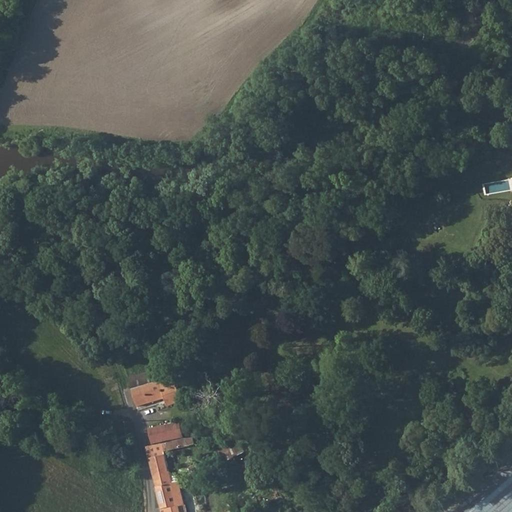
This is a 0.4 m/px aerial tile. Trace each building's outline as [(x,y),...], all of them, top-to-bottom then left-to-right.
[(135,401),(136,406),(160,400),(163,410),(182,404),(174,378),(159,383),(155,370),(129,377),(135,401)] [(475,401),(465,406),(475,425),(484,420),(475,401)] [(150,446),(182,438),(179,424),(146,432),(149,446),(150,446)] [(128,465),(140,461),(133,437),(117,442),(122,459),(126,458),(128,465)] [(241,439),(221,449),(227,461),(247,451),(241,439)] [(160,511),(159,511),(184,511),(183,499),(180,500),(179,493),(174,494),(166,452),(180,449),(178,443),(151,449),(147,449),(157,496),(160,511)] [(462,509),(464,511),(511,511),(511,468),(509,471),(462,509)]
